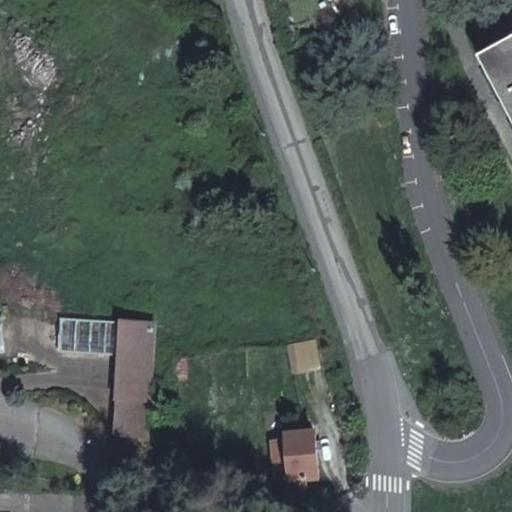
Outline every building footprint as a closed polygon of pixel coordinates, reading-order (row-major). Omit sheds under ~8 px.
[(338,0),(350,22),(365,12),(357,0),(338,0)] [(511,50),(470,70),(511,158),(511,50)] [(62,323),(60,343),(59,356),(120,359),(121,346),(122,325),(62,323)] [(122,325),(121,346),(154,348),(156,327),(122,325)] [(291,342),(292,373),(323,372),(322,341),(291,342)] [(121,346),(120,359),(118,402),(120,402),(118,432),(145,434),(146,404),(151,404),(154,348),(121,346)] [(320,479),(316,433),(289,436),(289,441),(273,442),(278,483),(293,481),(293,488),(306,488),(306,480),(320,479)]
